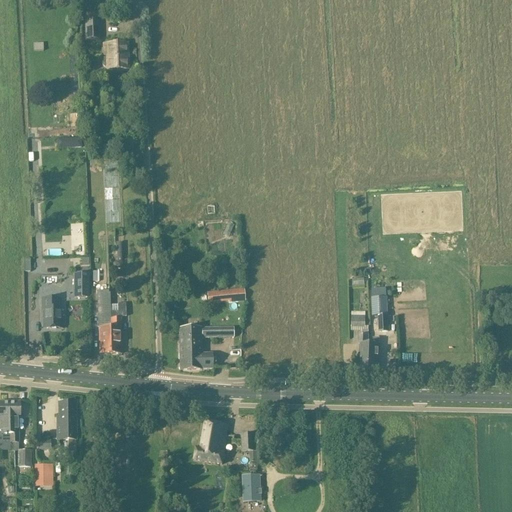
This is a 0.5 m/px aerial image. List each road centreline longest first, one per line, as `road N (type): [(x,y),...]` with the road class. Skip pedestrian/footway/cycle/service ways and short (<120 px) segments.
road 1 (unclassified): [(159,386),(136,0)]
road 2 (primary): [(159,386),(511,399)]
road 3 (primary): [(0,368),(159,386)]
